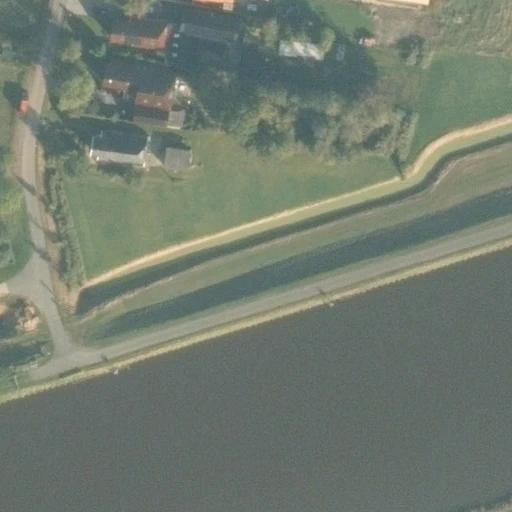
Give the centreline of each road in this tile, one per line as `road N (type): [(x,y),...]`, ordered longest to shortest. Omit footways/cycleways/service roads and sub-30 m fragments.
road 1 (unclassified): [(43,276),(67,364),(511,228)]
road 2 (residential): [(43,276),(27,173),(57,0)]
